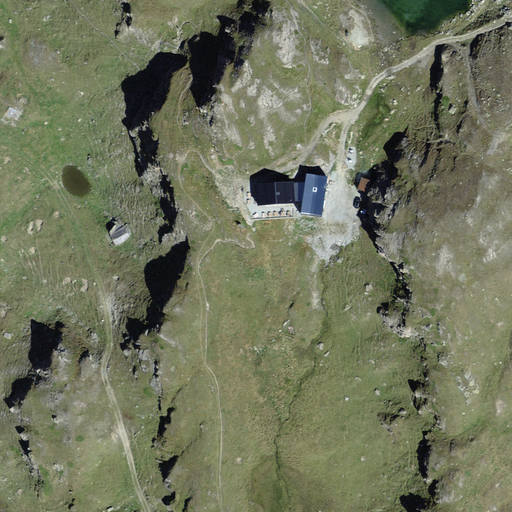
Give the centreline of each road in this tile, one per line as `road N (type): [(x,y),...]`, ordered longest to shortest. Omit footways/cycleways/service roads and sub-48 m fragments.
road 1 (track): [(147,511),(104,378),(110,325),(90,256),(56,187),(0,128)]
road 2 (track): [(511,24),(438,46),(384,78),(360,111),(319,129),(306,157)]
